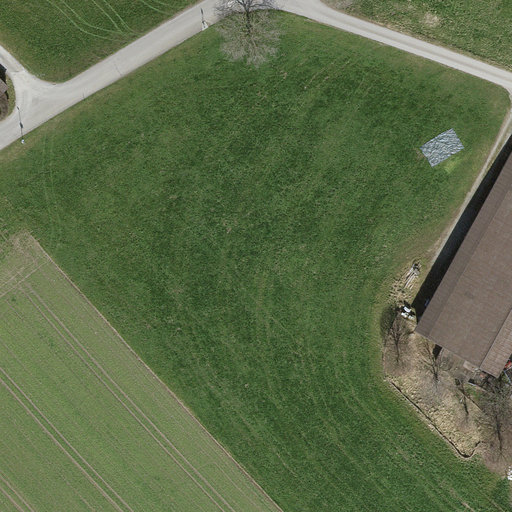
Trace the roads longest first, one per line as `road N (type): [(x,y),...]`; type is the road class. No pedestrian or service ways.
road 1 (unclassified): [(0,138),(232,0)]
road 2 (track): [(289,0),(511,82)]
